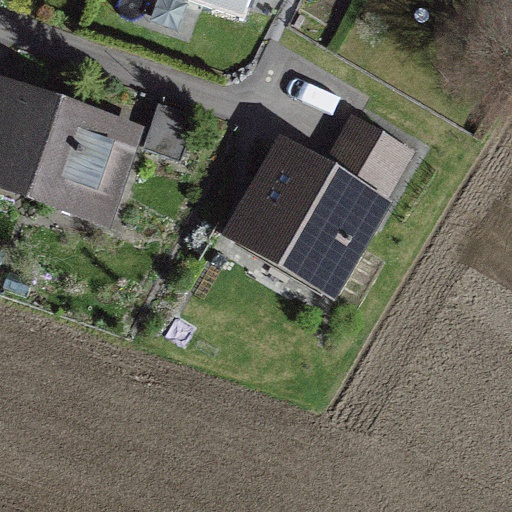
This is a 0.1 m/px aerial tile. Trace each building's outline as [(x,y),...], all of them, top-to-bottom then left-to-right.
[(182,0),(242,21),(249,0),(182,0)] [(1,95),(0,98),(0,175),(107,213),(122,172),(117,170),(128,139),(1,95)] [(159,108),(145,149),(179,161),(193,120),(159,108)] [(354,125),(323,177),(375,207),(405,155),(354,125)] [(328,287),(375,207),(323,177),(284,154),(237,234),(328,287)]
